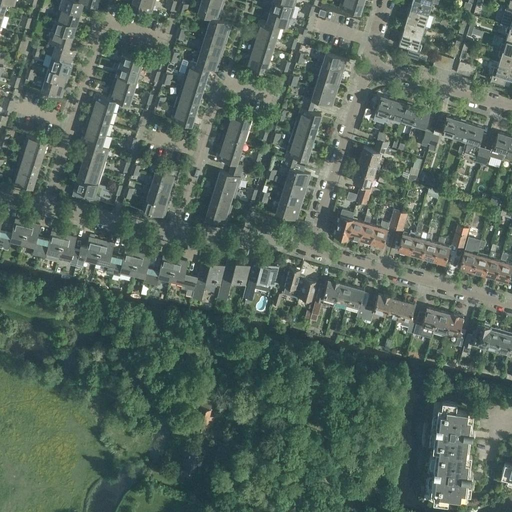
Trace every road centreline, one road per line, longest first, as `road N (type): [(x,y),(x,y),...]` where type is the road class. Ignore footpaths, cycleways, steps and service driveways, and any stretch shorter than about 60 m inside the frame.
road 1 (residential): [(511,307),(311,248)]
road 2 (residential): [(311,248),(367,65)]
road 3 (residential): [(73,123),(106,21),(170,39)]
road 4 (residential): [(511,104),(367,65)]
road 5 (residential): [(311,248),(273,237),(175,238)]
road 6 (residential): [(175,238),(46,206)]
road 7 (residential): [(201,149),(223,80),(279,98)]
